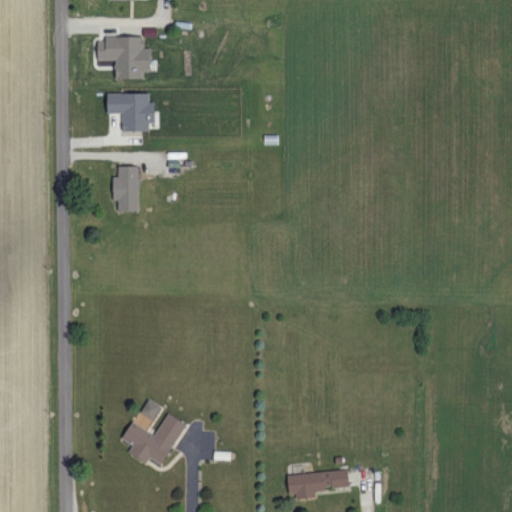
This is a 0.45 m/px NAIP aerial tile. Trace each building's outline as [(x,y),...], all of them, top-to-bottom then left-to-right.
[(97,59),(115,59),(115,77),(143,78),(143,70),(150,71),(151,47),(144,47),(144,36),(105,35),(105,41),(97,41),(97,59)] [(122,130),(149,130),(149,122),(154,122),(154,101),(149,101),(149,92),(107,92),(107,112),(122,112),(122,130)] [(138,210),(138,165),(118,165),(118,176),(113,176),(113,200),(118,200),(118,210),(138,210)] [(161,405),(148,398),(140,413),(154,419),(161,405)] [(161,463),(187,424),(168,412),(154,434),(133,420),(121,437),(133,445),(128,451),(146,462),(150,456),(161,463)] [(349,485),(347,468),(287,474),(290,498),(315,495),(315,489),(349,485)]
